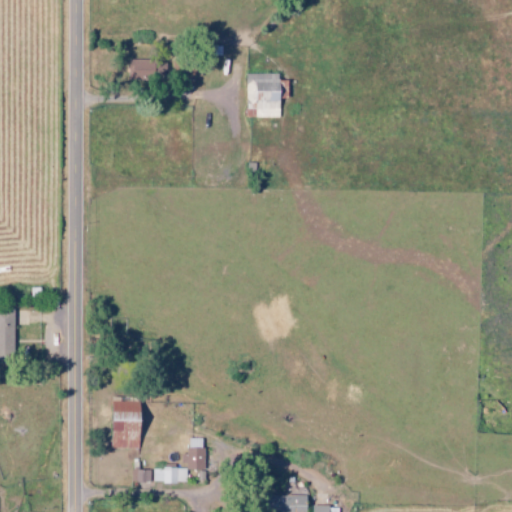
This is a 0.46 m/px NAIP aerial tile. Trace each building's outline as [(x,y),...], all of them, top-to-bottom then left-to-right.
[(129,80),(167,80),(167,60),(129,61),(129,80)] [(281,118),(281,74),(245,74),(245,118),(281,118)] [(15,310),(0,310),(0,357),(14,357),(15,310)] [(145,406),(118,401),(110,446),(137,451),(145,406)] [(204,439),(188,439),(188,455),(183,455),(183,470),(203,471),(204,439)] [(185,483),(185,469),(151,468),(151,483),(185,483)] [(131,482),(149,483),(149,471),(131,470),(131,482)] [(307,511),(307,495),(277,496),(277,511),(307,511)]
